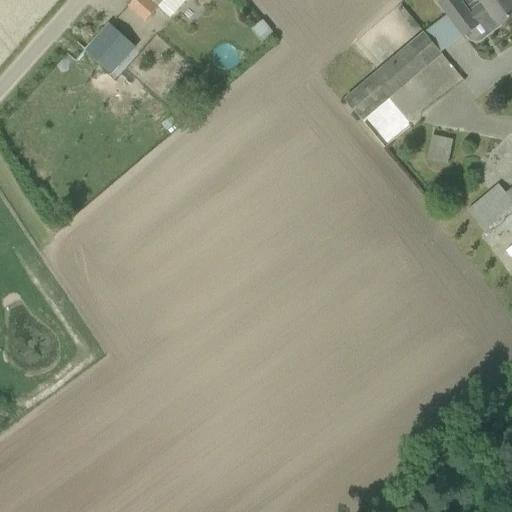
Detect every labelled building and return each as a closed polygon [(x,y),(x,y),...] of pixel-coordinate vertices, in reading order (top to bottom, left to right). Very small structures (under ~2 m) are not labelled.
[(158,8),(162,4),(164,0),(134,0),(129,6),(147,22),(158,8)] [(482,23),(489,32),(490,33),(500,26),(511,16),(511,1),(511,0),(480,0),(482,3),(469,13),(459,0),(443,0),(439,3),(464,36),(482,23)] [(109,26),(86,52),(114,77),(137,51),(109,26)] [(345,101),(362,121),(442,54),(425,33),(345,101)] [(427,158),(448,162),(453,138),(432,134),(427,158)] [(511,223),(511,200),(506,193),(498,184),(490,191),(468,210),(468,211),(492,238),(493,240),(511,223)]
